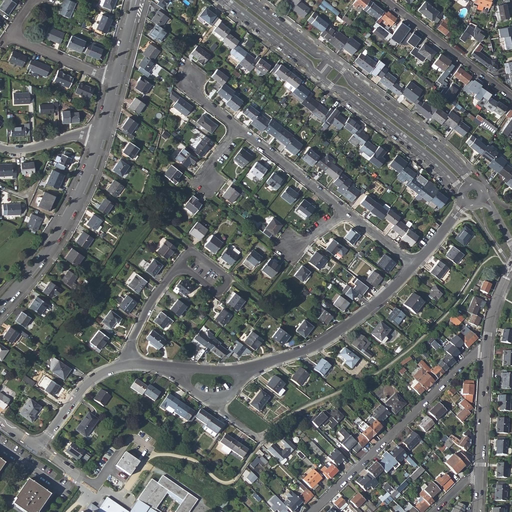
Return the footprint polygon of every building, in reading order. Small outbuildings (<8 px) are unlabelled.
[(0,7),(0,9),(8,15),(16,4),(16,3),(17,0),(2,0),(4,1),(0,7)] [(59,14),(69,18),(75,4),(67,0),(63,0),(61,6),(62,7),(59,14)] [(105,0),(102,7),(112,11),(116,0),(105,0)] [(337,16),(339,13),(323,0),(323,1),(321,3),(335,14),(337,16)] [(369,1),(369,0),(355,0),(352,4),(356,7),(358,4),(363,8),(369,1)] [(303,17),(310,9),(299,1),(294,6),(292,9),(296,12),(297,11),(300,14),(300,15),(303,17)] [(373,2),(372,3),(369,1),(363,8),(363,9),(377,20),(384,11),(373,2)] [(418,10),(432,21),(432,20),(436,23),(443,13),(438,9),(437,10),(431,6),(431,5),(431,3),(428,1),(426,2),(425,1),(418,10)] [(509,18),(506,4),(497,6),(498,12),(499,15),(496,15),(497,20),(509,18)] [(209,11),(205,8),(199,16),(209,24),(215,15),(209,11)] [(161,27),(168,17),(158,10),(151,20),(156,24),(161,27)] [(317,16),(318,14),(314,12),(307,20),(315,26),(315,25),(319,28),(318,29),(322,32),(330,22),(323,16),(321,19),(317,16)] [(391,26),(396,19),(388,12),(382,19),(385,21),(384,23),(387,26),(388,24),(391,26)] [(446,17),(447,15),(443,13),(436,23),(434,26),(445,35),(448,31),(446,29),(449,26),(447,25),(451,20),(446,17)] [(96,30),(105,34),(112,20),(102,15),(96,30)] [(350,26),(353,22),(344,15),(341,19),(345,22),(350,26)] [(342,24),(343,25),(345,22),(341,19),(337,16),(335,18),(342,24)] [(164,29),(171,19),(168,17),(161,27),(164,29)] [(331,25),(332,23),(330,21),(330,22),(322,32),(319,35),(329,42),(337,33),(334,30),(336,28),(331,25)] [(230,29),(226,27),(226,28),(222,25),(223,24),(220,22),(213,31),(223,38),(227,33),(230,29)] [(392,35),(376,22),(372,26),(375,29),(373,31),(381,39),(382,37),(387,41),(389,38),(392,35)] [(408,31),(409,29),(401,22),(392,35),(389,38),(398,44),(399,44),(408,31)] [(164,29),(161,27),(156,24),(149,34),(160,42),(167,31),(164,29)] [(464,31),(459,37),(464,41),(469,34),(479,41),(484,33),(476,27),(474,29),(468,25),(467,27),(464,31)] [(511,25),(498,29),(500,37),(510,35),(511,34),(511,25)] [(44,38),(60,44),(64,34),(48,27),(44,38)] [(408,31),(399,44),(400,44),(403,45),(405,45),(407,45),(409,44),(414,47),(414,46),(421,37),(416,33),(416,34),(413,32),(412,34),(408,31)] [(341,47),(348,39),(338,32),(337,33),(329,42),(339,50),(341,47)] [(230,36),(231,35),(227,33),(223,38),(221,40),(232,49),(236,44),(238,41),(234,38),(233,39),(230,36)] [(500,37),(498,38),(499,42),(504,41),(505,49),(511,48),(511,44),(511,43),(511,34),(510,35),(500,37)] [(67,47),(81,53),(85,42),(71,36),(67,47)] [(351,55),(359,44),(350,37),(348,39),(341,47),(351,55)] [(483,45),(480,42),(470,55),(494,72),(497,68),(495,60),(491,60),(479,51),(483,45)] [(152,61),(160,50),(150,43),(142,54),(145,56),(152,61)] [(88,44),(84,54),(88,55),(98,60),(102,50),(92,46),(88,44)] [(238,47),(239,47),(236,44),(232,49),(229,53),(240,61),(247,52),(246,52),(245,52),(238,47)] [(429,60),(435,52),(423,44),(419,50),(414,46),(414,47),(410,53),(423,63),(426,58),(429,60)] [(202,65),(210,56),(197,45),(191,53),(199,60),(198,62),(202,65)] [(8,61),(22,67),(26,57),(12,51),(8,61)] [(257,56),(255,59),(247,52),(240,61),(234,69),(236,71),(238,69),(239,70),(242,66),(249,72),(253,66),(260,58),(257,56)] [(371,70),(376,64),(365,55),(365,56),(361,53),(354,61),(358,64),(358,65),(369,73),(371,70)] [(449,63),(450,61),(440,54),(433,63),(431,66),(436,70),(438,67),(443,71),(445,68),(449,63)] [(145,56),(138,66),(140,67),(138,70),(147,77),(150,74),(148,72),(155,62),(152,61),(145,56)] [(263,61),(260,58),(253,66),(257,69),(256,71),(256,73),(260,75),(262,75),(263,74),(270,66),(266,63),(266,64),(263,61)] [(30,71),(34,72),(39,74),(46,77),(50,67),(44,65),(44,66),(38,63),(38,62),(34,61),(30,71)] [(386,71),(387,69),(378,62),(376,64),(371,70),(381,78),(386,71)] [(283,68),(283,67),(280,64),(274,73),(284,80),(290,72),(287,69),(286,70),(283,68)] [(470,79),(471,77),(459,67),(453,75),(466,85),(470,79)] [(449,71),(445,68),(443,71),(437,81),(441,84),(439,86),(443,89),(445,86),(447,84),(443,81),(449,71)] [(223,83),(228,77),(217,69),(211,77),(215,80),(215,79),(218,81),(218,82),(221,85),(223,83)] [(53,82),(69,88),(73,78),(62,73),(58,71),(53,82)] [(394,82),(396,79),(386,71),(381,78),(379,81),(389,88),(394,82)] [(293,76),(293,75),(290,72),(284,80),(287,82),(285,85),(285,86),(292,92),(295,88),(299,83),(301,81),(296,77),(296,78),(293,76)] [(144,95),(152,84),(140,77),(137,81),(139,82),(135,88),(144,95)] [(430,86),(432,87),(433,85),(423,77),(421,79),(427,84),(429,86),(430,86)] [(473,81),(470,79),(463,89),(467,92),(472,91),(475,94),(480,87),(483,83),(477,79),(475,81),(473,81)] [(418,95),(422,90),(410,81),(406,87),(404,89),(401,93),(413,102),(416,104),(418,101),(421,97),(418,95)] [(459,86),(453,81),(449,88),(445,86),(443,89),(439,94),(446,99),(448,96),(451,98),(459,86)] [(389,88),(398,96),(401,93),(404,89),(406,87),(403,85),(402,88),(399,86),(394,82),(389,88)] [(75,93),(90,99),(94,90),(79,83),(75,93)] [(227,101),(234,92),(223,83),(221,85),(216,92),(227,101)] [(301,87),(302,86),(299,83),(295,88),(292,92),(290,94),(301,103),(310,92),(308,91),(308,92),(301,87)] [(484,89),(480,87),(475,94),(473,97),(479,101),(476,105),(481,108),(483,106),(489,97),(492,92),(487,89),(485,91),(483,90),(484,89)] [(236,89),(234,92),(227,101),(225,103),(235,111),(242,101),(235,96),(239,91),(236,89)] [(180,97),(171,90),(171,93),(169,99),(175,103),(180,97)] [(310,97),(313,94),(310,92),(301,103),(311,112),(318,103),(314,100),(313,101),(310,98),(310,97)] [(13,94),(13,105),(30,104),(30,103),(34,103),(33,94),(29,95),(29,93),(13,94)] [(137,114),(145,104),(135,97),(128,108),(137,114)] [(182,100),(183,99),(180,97),(173,106),(185,116),(192,107),(186,102),(185,103),(182,100)] [(498,101),(497,103),(489,97),(483,106),(491,112),(492,110),(500,116),(506,107),(498,101)] [(424,102),(422,104),(418,101),(416,104),(415,106),(419,109),(417,111),(421,114),(422,113),(426,116),(425,117),(428,119),(431,116),(437,108),(439,105),(440,104),(435,101),(430,107),(424,102)] [(459,110),(461,107),(454,101),(452,104),(454,106),(456,107),(458,109),(459,110)] [(39,105),(40,114),(53,114),(53,112),(58,111),(57,103),(53,103),(53,105),(39,105)] [(311,112),(321,120),(322,119),(325,121),(333,110),(330,108),(328,111),(318,103),(311,112)] [(252,121),(259,112),(249,104),(242,113),(252,121)] [(464,114),(469,118),(471,115),(461,107),(459,110),(464,114)] [(342,125),(346,120),(337,113),(339,111),(335,108),(333,110),(325,121),(329,124),(330,122),(331,123),(334,125),(339,129),(342,125)] [(447,115),(443,112),(437,108),(431,116),(436,120),(437,119),(441,123),(443,121),(447,115)] [(490,113),(498,119),(500,116),(492,110),(491,112),(490,113)] [(62,112),(62,124),(78,123),(78,113),(69,114),(69,111),(62,112)] [(453,128),(459,120),(460,118),(450,111),(447,115),(443,121),(441,123),(440,123),(446,128),(448,125),(453,128)] [(268,114),(266,117),(259,112),(252,121),(250,124),(254,127),(255,126),(259,129),(258,130),(261,132),(264,129),(271,119),(272,118),(268,114)] [(211,133),(217,125),(203,114),(196,122),(211,133)] [(483,119),(478,115),(475,118),(473,121),(478,125),(491,136),(497,129),(483,119)] [(130,133),(137,123),(129,117),(121,127),(124,129),(121,132),(132,140),(134,136),(130,133)] [(353,134),(359,126),(348,117),(346,120),(342,125),(353,134)] [(511,117),(502,132),(511,138),(511,117)] [(274,137),(282,127),(271,119),(264,129),(267,132),(269,133),(274,137)] [(462,136),(469,127),(459,120),(453,128),(462,136)] [(360,131),(363,128),(359,126),(353,134),(351,137),(348,140),(355,146),(358,143),(361,145),(366,140),(368,137),(364,134),(363,135),(360,132),(360,131)] [(11,135),(11,136),(25,136),(25,127),(6,128),(7,135),(11,135)] [(292,137),(293,135),(282,127),(274,137),(285,146),(292,137)] [(204,154),(210,145),(213,142),(205,135),(202,139),(195,147),(196,147),(193,151),(201,157),(204,154)] [(480,154),(486,146),(471,135),(465,142),(469,145),(469,146),(473,149),(474,148),(477,150),(476,151),(480,154)] [(294,155),(302,145),(292,137),(285,146),(284,147),(294,155)] [(368,143),(369,142),(366,140),(361,145),(359,148),(363,152),(361,154),(362,155),(368,160),(376,148),(375,148),(368,143)] [(132,159),(139,148),(129,142),(122,152),(132,159)] [(488,164),(497,152),(487,145),(486,146),(480,154),(485,158),(483,161),(488,165),(488,164)] [(378,167),(384,159),(381,156),(385,151),(378,146),(376,148),(368,160),(378,167)] [(243,167),(251,156),(242,148),(233,159),(243,167)] [(318,156),(317,155),(308,148),(301,158),(305,161),(305,160),(308,162),(308,163),(311,166),(313,162),(318,156)] [(192,164),(196,159),(184,149),(176,159),(187,167),(190,163),(192,164)] [(500,151),(499,150),(497,152),(488,164),(497,172),(504,163),(506,161),(498,155),(500,151)] [(58,164),(66,168),(70,158),(71,155),(64,152),(63,155),(62,155),(58,164)] [(324,171),(331,162),(320,154),(318,156),(313,162),(318,166),(318,165),(322,168),(321,169),(324,171)] [(405,165),(407,162),(397,155),(389,165),(399,173),(405,165)] [(122,176),(131,163),(122,157),(120,160),(118,164),(117,163),(114,167),(115,167),(113,170),(122,176)] [(21,163),(22,175),(34,174),(33,162),(21,163)] [(259,178),(266,169),(256,162),(249,171),(259,178)] [(341,172),(342,171),(331,162),(324,171),(329,174),(333,176),(332,177),(335,179),(341,172)] [(511,173),(511,168),(504,163),(497,172),(505,177),(503,180),(506,182),(511,173)] [(0,176),(12,176),(12,178),(16,178),(16,168),(12,168),(12,164),(2,165),(2,164),(0,164),(0,176)] [(177,178),(181,173),(171,165),(163,175),(175,184),(179,179),(177,178)] [(409,182),(416,173),(405,165),(399,173),(398,174),(395,177),(402,183),(405,179),(407,181),(409,182)] [(46,184),(57,189),(64,175),(52,170),(46,184)] [(276,190),(283,180),(274,172),(266,182),(276,190)] [(349,183),(352,181),(341,172),(335,179),(333,183),(338,187),(337,188),(338,189),(337,190),(341,194),(349,183)] [(416,180),(416,179),(419,176),(416,173),(409,182),(407,185),(409,188),(408,190),(416,196),(424,185),(423,184),(422,185),(416,180)] [(116,197),(124,186),(114,179),(106,190),(116,197)] [(430,200),(435,193),(437,191),(438,190),(430,184),(431,183),(428,180),(424,185),(416,196),(415,197),(417,199),(420,199),(422,197),(427,200),(425,203),(427,204),(430,200)] [(351,201),(360,191),(349,183),(341,194),(351,201)] [(231,203),(238,193),(240,194),(243,190),(238,187),(235,190),(230,186),(222,196),(231,203)] [(290,204),(298,194),(288,186),(280,196),(290,204)] [(440,208),(447,198),(437,191),(435,193),(430,200),(440,208)] [(38,207),(48,211),(54,197),(44,192),(38,207)] [(196,201),(197,199),(192,195),(184,206),(194,214),(201,204),(196,201)] [(369,211),(376,202),(366,195),(360,203),(362,205),(363,204),(366,207),(366,208),(369,211)] [(106,214),(113,203),(105,198),(100,205),(97,203),(95,207),(106,214)] [(306,218),(314,207),(304,199),(295,210),(306,218)] [(383,216),(387,210),(376,202),(369,211),(376,216),(377,215),(381,218),(383,216)] [(2,205),(3,215),(20,215),(20,204),(2,205)] [(393,225),(399,217),(389,208),(387,210),(383,216),(386,219),(387,218),(390,221),(390,222),(393,225)] [(26,227),(36,231),(38,226),(37,226),(39,221),(40,222),(42,219),(31,214),(29,218),(30,218),(26,227)] [(99,225),(102,220),(93,214),(86,225),(95,231),(95,230),(98,232),(102,227),(99,225)] [(400,221),(402,219),(399,217),(393,225),(391,228),(395,231),(396,230),(399,233),(399,234),(402,236),(408,229),(412,224),(408,221),(405,225),(400,221)] [(276,230),(281,224),(273,218),(265,228),(274,235),(277,230),(276,230)] [(199,240),(207,230),(197,222),(189,232),(199,240)] [(464,245),(473,233),(464,226),(455,238),(464,245)] [(352,244),(359,235),(351,228),(344,238),(352,244)] [(410,245),(418,236),(408,229),(402,236),(401,238),(410,245)] [(86,249),(93,239),(83,231),(75,242),(86,249)] [(214,253),(222,243),(212,235),(204,245),(211,251),(212,250),(214,251),(213,252),(214,253)] [(336,251),(342,256),(346,249),(341,245),(333,239),(325,249),(333,255),(336,251)] [(167,259),(176,247),(166,240),(157,252),(167,259)] [(456,264),(463,254),(453,246),(445,255),(456,264)] [(230,265),(238,255),(228,247),(220,257),(230,265)] [(77,267),(84,256),(72,248),(64,258),(77,267)] [(252,269),(261,257),(253,250),(242,264),(249,269),(252,269)] [(319,269),(327,260),(316,251),(311,257),(312,258),(309,262),(319,269)] [(388,272),(396,262),(384,254),(377,264),(388,272)] [(153,258),(150,264),(147,262),(143,268),(145,269),(145,270),(153,276),(158,269),(159,269),(162,265),(153,258)] [(271,277),(280,266),(270,259),(261,269),(271,277)] [(439,279),(448,267),(439,260),(430,272),(439,279)] [(307,274),(309,271),(302,265),(294,275),(305,284),(310,276),(307,274)] [(73,282),(77,276),(69,270),(61,280),(74,289),(77,285),(74,282),(73,283),(73,282)] [(374,286),(382,277),(373,271),(366,280),(374,286)] [(138,293),(147,281),(136,273),(127,286),(138,293)] [(185,295),(192,287),(184,281),(183,282),(181,280),(173,290),(177,294),(179,291),(185,295)] [(487,294),(491,285),(484,281),(480,290),(487,294)] [(56,295),(61,289),(51,282),(48,286),(47,285),(43,292),(51,298),(54,294),(56,295)] [(358,300),(366,290),(357,282),(349,292),(358,300)] [(436,302),(443,292),(435,285),(431,290),(433,291),(429,296),(436,302)] [(237,310),(244,300),(233,292),(230,295),(232,297),(227,303),(237,310)] [(415,314),(424,303),(411,293),(403,304),(415,314)] [(132,309),(137,302),(127,295),(118,306),(127,314),(131,308),(132,309)] [(342,311),(348,302),(340,295),(333,304),(342,311)] [(48,309),(50,306),(36,296),(29,307),(40,314),(46,307),(48,309)] [(475,316),(482,300),(474,297),(468,309),(467,312),(472,314),(475,316)] [(178,316),(186,306),(178,299),(170,309),(178,316)] [(325,325),(332,316),(321,307),(318,310),(322,313),(317,319),(325,325)] [(397,326),(404,316),(395,308),(387,318),(397,326)] [(223,325),(231,315),(223,309),(215,319),(223,325)] [(118,323),(121,318),(110,310),(101,322),(110,328),(116,321),(118,323)] [(24,327),(31,317),(22,311),(15,321),(24,327)] [(459,320),(461,322),(464,319),(456,311),(453,315),(455,316),(459,320)] [(170,324),(173,321),(161,312),(153,321),(163,329),(168,322),(170,324)] [(481,318),(475,316),(472,314),(469,323),(477,326),(481,318)] [(308,332),(313,326),(304,319),(296,330),(303,336),(307,331),(308,332)] [(385,337),(390,330),(380,322),(371,334),(381,342),(381,341),(384,343),(387,339),(385,337)] [(478,338),(468,329),(465,326),(460,331),(465,336),(461,340),(467,348),(478,338)] [(11,343),(19,333),(10,327),(2,337),(11,343)] [(282,345),(290,335),(279,327),(272,337),(282,345)] [(510,343),(511,335),(511,330),(503,329),(501,342),(510,343)] [(105,343),(109,338),(99,330),(89,342),(98,349),(103,342),(105,343)] [(158,349),(165,340),(152,330),(146,338),(150,341),(154,345),(154,346),(158,349)] [(194,338),(204,346),(207,348),(214,339),(211,337),(213,334),(208,331),(205,331),(204,333),(201,330),(194,338)] [(255,349),(263,339),(252,331),(244,341),(255,349)] [(365,350),(370,343),(359,334),(351,344),(370,358),(372,355),(365,350)] [(452,337),(453,337),(449,334),(441,342),(444,345),(443,345),(443,346),(445,349),(449,346),(452,342),(455,340),(452,337)] [(440,346),(444,350),(445,349),(443,346),(443,345),(440,342),(441,341),(435,336),(432,338),(440,346)] [(432,338),(427,342),(431,346),(432,346),(436,350),(440,346),(432,338)] [(219,344),(221,343),(218,341),(211,350),(221,358),(227,350),(219,344)] [(249,353),(251,350),(239,341),(232,350),(241,357),(246,351),(249,353)] [(0,359),(1,361),(8,350),(0,344),(0,359)] [(351,368),(358,359),(344,348),(339,355),(347,361),(345,363),(351,368)] [(423,351),(420,354),(425,359),(428,356),(423,351)] [(511,366),(511,351),(503,351),(503,366),(511,366)] [(455,361),(452,358),(448,354),(437,365),(444,372),(455,361)] [(329,368),(330,366),(321,359),(314,369),(323,376),(329,368)] [(64,379),(71,369),(58,360),(51,371),(64,379)] [(422,369),(435,382),(444,372),(437,365),(431,370),(422,360),(417,365),(422,369)] [(402,374),(406,370),(403,366),(398,371),(402,374)] [(299,386),(308,374),(299,367),(290,379),(299,386)] [(323,376),(325,378),(331,370),(329,368),(323,376)] [(422,369),(413,378),(415,379),(425,389),(426,390),(435,382),(422,369)] [(506,373),(502,373),(501,378),(502,378),(502,388),(511,388),(511,373),(509,374),(506,373)] [(26,376),(23,380),(33,385),(35,381),(26,376)] [(266,385),(277,394),(280,396),(284,390),(281,388),(285,384),(274,376),(266,385)] [(419,395),(425,389),(415,379),(412,381),(414,383),(411,387),(419,395)] [(52,396),(60,385),(52,380),(44,390),(52,396)] [(139,383),(140,382),(136,380),(130,388),(142,395),(143,393),(147,387),(143,384),(142,385),(139,383)] [(473,395),(474,381),(463,380),(462,394),(463,394),(464,394),(465,395),(465,397),(464,400),(467,402),(472,402),(473,395)] [(152,389),(153,388),(149,385),(147,387),(143,393),(154,401),(160,393),(156,390),(155,391),(152,389)] [(103,406),(110,396),(101,389),(98,393),(99,393),(94,400),(103,406)] [(259,411),(269,397),(260,391),(256,396),(250,404),(259,411)] [(0,406),(3,409),(10,399),(0,392),(0,406)] [(395,413),(405,404),(395,394),(389,400),(385,404),(382,406),(389,413),(392,410),(395,413)] [(171,398),(172,397),(168,395),(160,407),(164,410),(165,409),(172,413),(173,411),(179,403),(179,402),(175,399),(174,400),(171,398)] [(248,403),(250,404),(256,396),(255,395),(248,403)] [(509,411),(510,396),(498,395),(497,403),(499,403),(499,411),(509,411)] [(33,417),(41,406),(30,399),(19,413),(32,422),(35,418),(33,417)] [(469,412),(473,408),(464,399),(460,404),(464,408),(461,411),(459,413),(456,416),(461,422),(470,413),(469,412)] [(173,411),(188,421),(188,420),(194,412),(183,404),(182,405),(179,403),(173,411)] [(436,420),(446,411),(438,403),(428,412),(436,420)] [(386,418),(390,414),(380,405),(373,412),(374,414),(371,417),(375,420),(382,427),(385,424),(382,421),(384,420),(383,419),(385,417),(386,418)] [(335,408),(329,415),(337,423),(344,416),(335,408)] [(204,413),(204,412),(200,409),(199,411),(196,409),(194,412),(188,420),(191,422),(195,417),(205,424),(202,427),(204,428),(205,426),(212,417),(207,414),(207,415),(204,413)] [(315,416),(310,420),(317,428),(321,424),(323,426),(325,424),(331,429),(337,423),(329,415),(325,411),(317,418),(315,416)] [(92,428),(98,420),(88,413),(82,421),(92,428)] [(425,432),(434,423),(427,416),(424,419),(424,420),(422,422),(419,425),(425,432)] [(217,434),(223,425),(212,417),(205,426),(217,434)] [(508,433),(508,418),(497,418),(496,433),(508,433)] [(375,434),(382,427),(375,420),(368,427),(375,434)] [(85,437),(92,428),(82,421),(76,430),(85,437)] [(375,434),(368,427),(363,422),(359,426),(364,431),(361,434),(368,441),(375,434)] [(203,430),(214,437),(217,434),(205,426),(204,428),(203,430)] [(470,441),(471,431),(467,429),(462,435),(463,436),(459,441),(453,436),(450,439),(454,443),(457,445),(466,451),(470,445),(467,443),(469,440),(470,441)] [(409,450),(420,439),(413,431),(410,434),(411,435),(407,439),(403,442),(406,446),(405,446),(409,450)] [(229,438),(229,437),(225,434),(220,442),(224,445),(221,448),(222,450),(228,454),(231,450),(237,442),(232,439),(232,440),(229,438)] [(361,448),(368,441),(361,434),(354,441),(361,448)] [(443,443),(448,438),(445,435),(440,440),(443,443)] [(285,458),(295,448),(293,446),(285,438),(281,441),(285,446),(285,448),(281,452),(279,452),(272,445),(267,450),(280,462),(284,457),(285,458)] [(361,448),(354,441),(352,438),(350,439),(353,442),(351,443),(341,452),(349,460),(361,448)] [(448,449),(454,443),(450,439),(449,438),(443,444),(447,447),(448,449)] [(507,455),(507,441),(504,441),(497,441),(495,440),(495,444),(497,444),(496,447),(496,454),(507,455)] [(320,456),(323,453),(311,441),(308,444),(320,456)] [(240,446),(241,445),(237,442),(231,450),(242,458),(248,450),(244,447),(243,448),(240,446)] [(76,445),(74,444),(72,443),(65,452),(78,461),(81,455),(85,457),(83,459),(86,461),(88,459),(90,456),(76,445)] [(397,463),(403,458),(405,460),(411,466),(412,465),(414,467),(416,465),(405,453),(397,445),(388,454),(397,463)] [(347,462),(335,449),(327,457),(337,467),(341,464),(340,463),(341,461),(342,462),(345,465),(347,462)] [(359,457),(365,453),(361,449),(355,453),(359,457)] [(130,476),(139,462),(125,452),(116,466),(130,476)] [(147,459),(165,471),(169,464),(151,452),(147,459)] [(466,468),(471,464),(458,452),(454,456),(464,466),(465,467),(466,468)] [(453,454),(447,460),(459,472),(464,466),(454,456),(453,454)] [(260,458),(265,463),(268,461),(262,455),(260,458)] [(257,464),(260,461),(257,458),(250,465),(253,468),(257,464)] [(383,470),(386,467),(378,459),(375,462),(383,470)] [(447,460),(444,463),(451,470),(455,475),(459,472),(447,460)] [(257,464),(263,470),(266,467),(265,465),(260,461),(257,464)] [(380,473),(383,470),(375,462),(366,471),(368,473),(376,481),(382,475),(380,473)] [(507,478),(507,464),(497,463),(496,472),(496,477),(507,478)] [(328,480),(337,472),(331,465),(326,470),(324,467),(319,471),(328,480)] [(413,480),(424,470),(420,466),(418,467),(410,476),(409,476),(413,480)] [(311,488),(321,479),(313,470),(303,480),(311,488)] [(252,471),(246,477),(252,483),(258,478),(252,471)] [(445,491),(454,483),(449,478),(444,472),(435,481),(437,484),(445,491)] [(373,489),(378,483),(376,481),(368,473),(362,479),(360,477),(355,481),(365,491),(370,486),(373,489)] [(401,483),(406,478),(403,474),(402,475),(401,475),(394,482),(398,486),(401,483)] [(157,483),(152,479),(147,486),(137,500),(144,504),(147,506),(153,510),(155,508),(168,490),(182,500),(173,511),(188,511),(198,499),(163,475),(157,483)] [(28,480),(13,503),(25,511),(36,511),(48,494),(28,480)] [(399,492),(408,484),(405,481),(399,487),(396,489),(399,492)] [(434,496),(439,490),(432,482),(423,491),(430,498),(433,495),(434,496)] [(505,486),(505,482),(497,482),(497,485),(496,485),(496,489),(495,489),(495,500),(506,501),(506,500),(509,500),(510,499),(510,496),(509,495),(506,495),(506,490),(505,490),(506,486),(505,486)] [(304,504),(313,495),(300,483),(298,485),(297,486),(304,492),(298,498),(302,502),(304,504)] [(391,486),(389,488),(385,484),(382,487),(387,492),(390,495),(395,491),(391,486)] [(261,500),(265,496),(259,489),(255,493),(261,500)] [(393,499),(394,501),(401,494),(399,492),(396,489),(395,491),(390,495),(389,496),(393,499)] [(223,509),(233,494),(230,490),(220,506),(223,509)] [(298,498),(291,491),(286,496),(287,497),(287,499),(282,504),(290,511),(295,511),(297,510),(296,508),(298,506),(302,502),(298,498)] [(415,506),(420,511),(422,511),(429,505),(433,501),(431,499),(430,498),(423,491),(418,494),(423,499),(415,506)] [(389,496),(390,495),(387,492),(382,497),(381,495),(378,498),(381,500),(383,502),(389,496)] [(361,504),(365,501),(357,493),(350,501),(357,508),(358,508),(361,504)] [(387,505),(393,499),(389,496),(383,502),(386,506),(387,507),(389,506),(387,505)] [(97,511),(128,511),(107,497),(97,511)] [(341,511),(347,505),(340,497),(334,503),(341,511)] [(369,507),(364,511),(361,511),(358,508),(357,508),(355,510),(357,511),(372,511),(376,508),(375,507),(369,500),(367,502),(365,500),(365,501),(361,504),(363,506),(366,503),(369,507)] [(375,507),(376,508),(378,506),(382,503),(383,502),(381,500),(375,507)] [(464,505),(459,503),(457,506),(456,505),(454,508),(451,511),(463,511),(464,511),(464,510),(464,505)]
